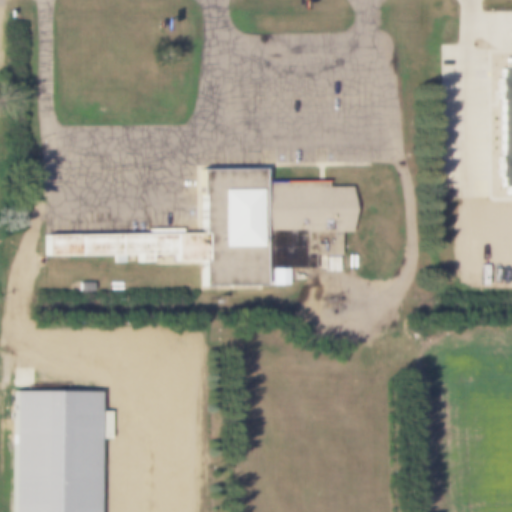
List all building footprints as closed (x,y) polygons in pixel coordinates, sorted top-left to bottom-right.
[(507,32),(511,32),(511,195),(501,195),(501,187),(497,187),(497,177),(492,177),(492,154),(497,154),(497,99),(492,99),(492,68),(501,68),(501,57),(507,57),(507,32)] [(260,181),(298,181),(300,231),(300,254),(300,267),(260,267),(260,287),(199,287),(199,261),(41,261),(41,235),(199,235),(199,170),(260,170),(260,181)] [(298,181),(327,180),(328,185),(351,185),(351,232),(339,232),(339,254),(300,254),(298,181)] [(269,269),(286,269),(286,285),(269,285),(269,269)] [(98,511),(100,393),(14,393),(13,511),(98,511)]
